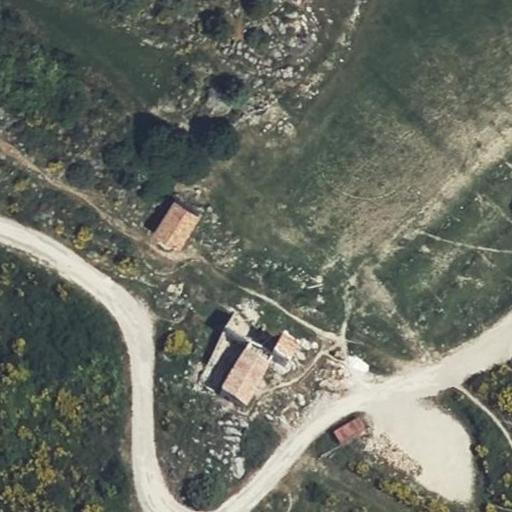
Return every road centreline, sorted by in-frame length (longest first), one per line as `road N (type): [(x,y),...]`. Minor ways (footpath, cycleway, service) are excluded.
road 1 (unclassified): [(0,231),(81,270),(121,299),(139,330),(149,496),(157,511)]
road 2 (unclassified): [(240,511),(317,421),(366,396)]
